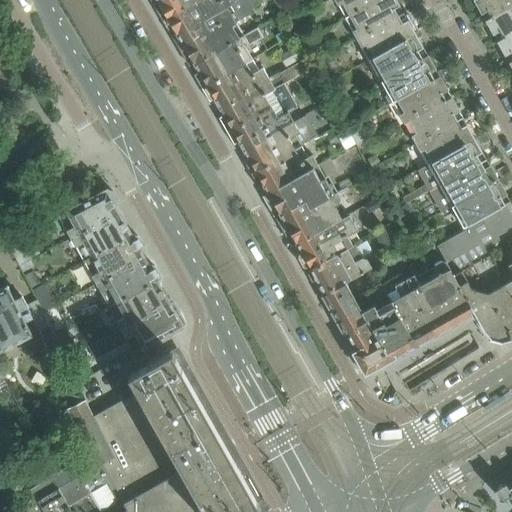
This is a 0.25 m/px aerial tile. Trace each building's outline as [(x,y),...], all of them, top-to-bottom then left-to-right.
[(163,21),(198,0),(157,0),(159,2),(161,0),(162,0),(163,2),(165,6),(161,8),(158,13),(163,21)] [(198,0),(163,21),(167,29),(171,30),(174,28),(182,42),(207,28),(202,20),(226,6),(234,1),(233,0),(198,0)] [(243,35),(236,22),(251,13),(254,4),(259,1),(258,0),(235,0),(234,1),(226,6),(202,20),(207,28),(182,42),(183,43),(186,41),(188,45),(188,49),(184,51),(183,55),(188,64),(192,65),(194,63),(243,35)] [(290,9),(285,0),(281,0),(276,3),(275,4),(281,14),(290,9)] [(350,17),(378,0),(335,0),(338,4),(341,2),(350,17)] [(395,0),(378,0),(350,17),(357,29),(353,31),(357,39),(403,12),(395,0)] [(486,20),(488,19),(511,5),(511,0),(476,0),(477,3),(486,20)] [(511,5),(488,19),(489,21),(488,25),(498,41),(499,40),(500,40),(511,33),(511,5)] [(403,12),(357,39),(362,46),(365,45),(372,57),(414,34),(403,12)] [(307,40),(301,29),(292,34),(298,45),(307,40)] [(509,62),(511,61),(511,60),(511,33),(500,40),(500,41),(500,45),(509,62)] [(414,34),(372,57),(380,71),(377,73),(382,81),(385,79),(426,56),(427,56),(414,34)] [(250,46),(243,35),(194,63),(198,69),(195,70),(196,78),(200,84),(204,85),(205,87),(223,77),(252,60),(245,49),(250,46)] [(315,51),(309,40),(300,46),(306,57),(315,51)] [(279,56),(286,68),(303,57),(297,46),(279,56)] [(396,100),(437,77),(439,76),(429,60),(427,58),(426,56),(385,79),(392,92),(388,94),(393,102),(396,100)] [(306,58),(278,74),(285,85),(312,68),(306,58)] [(258,72),(252,60),(223,77),(205,87),(206,88),(205,92),(209,99),(213,100),(215,98),(220,106),(268,80),(262,69),(258,72)] [(328,70),(322,60),(314,64),(320,75),(328,70)] [(230,130),(276,105),(292,96),(285,85),(278,74),(268,80),(220,106),(224,115),(222,116),(221,120),(225,127),(229,128),(230,130)] [(437,77),(396,100),(403,113),(400,115),(405,123),(407,121),(449,98),(451,97),(442,81),(438,79),(437,77)] [(335,107),(350,98),(345,90),(340,93),(336,86),(327,92),(335,107)] [(276,105),(230,130),(230,131),(229,135),(233,142),(237,143),(239,141),(244,150),(293,124),(287,113),(297,106),(292,96),(276,105)] [(449,98),(407,121),(415,134),(412,137),(416,144),(463,118),(453,102),(450,100),(449,98)] [(463,118),(416,144),(420,151),(423,149),(431,163),(474,139),(463,118)] [(254,173),(301,148),(293,135),(298,133),(293,124),(244,150),(249,158),(246,159),(245,163),(249,170),(253,171),(254,173)] [(355,125),(347,130),(357,146),(365,141),(355,125)] [(347,133),(339,138),(345,149),(354,144),(347,133)] [(474,139),(431,163),(438,176),(435,177),(440,185),(486,159),(474,139)] [(269,193),(317,167),(310,156),(307,158),(301,148),(254,173),(254,174),(253,178),(257,185),(261,186),(264,184),(269,193)] [(376,156),(368,160),(372,167),(380,163),(376,156)] [(486,159),(440,185),(444,193),(446,192),(455,206),(496,182),(495,179),(495,175),(486,159)] [(317,167),(269,193),(266,195),(265,199),(270,208),(274,209),(278,207),(283,207),(285,211),(306,200),(311,209),(334,197),(317,167)] [(394,182),(385,167),(375,172),(384,188),(394,182)] [(464,228),(505,205),(510,202),(501,185),(497,183),(496,182),(455,206),(462,219),(459,221),(464,228)] [(415,198),(428,191),(424,184),(402,197),(405,203),(408,202),(415,198)] [(107,190),(58,215),(72,239),(119,213),(116,206),(118,201),(113,191),(107,190)] [(435,198),(430,190),(428,191),(415,198),(419,206),(435,198)] [(384,195),(365,206),(369,213),(388,203),(384,195)] [(286,213),(282,216),(287,225),(290,223),(292,227),(290,228),(286,230),(285,234),(290,243),(294,244),(296,242),(298,245),(346,217),(334,197),(311,209),(306,200),(285,211),(286,213)] [(405,203),(393,211),(397,219),(412,211),(408,202),(405,203)] [(464,228),(435,244),(445,263),(474,314),(484,331),(486,334),(488,337),(491,339),(494,340),(497,341),(498,341),(502,341),(511,338),(511,293),(501,275),(490,256),(492,255),(491,254),(497,239),(504,235),(511,230),(511,217),(505,205),(464,228)] [(132,235),(119,213),(72,239),(84,261),(132,235)] [(346,217),(298,245),(302,253),(299,255),(298,258),(303,267),(307,268),(310,265),(311,268),(355,244),(359,242),(353,231),(357,229),(349,215),(346,217)] [(431,233),(424,222),(416,227),(422,238),(431,233)] [(374,235),(382,249),(393,242),(385,228),(374,235)] [(132,235),(84,261),(96,282),(144,257),(141,251),(143,246),(138,236),(133,235),(132,235)] [(8,244),(20,266),(32,259),(21,237),(8,244)] [(309,271),(308,274),(312,282),(316,283),(318,281),(325,293),(345,283),(372,268),(366,256),(361,255),(355,244),(311,268),(312,269),(309,271)] [(110,307),(158,281),(160,276),(154,266),(149,265),(148,265),(144,257),(96,282),(110,307)] [(474,314),(445,263),(442,265),(440,262),(434,266),(436,269),(415,281),(413,277),(405,281),(436,335),(474,314)] [(511,262),(509,264),(511,270),(501,275),(511,293),(511,262)] [(33,271),(25,275),(31,287),(40,282),(33,271)] [(401,273),(382,284),(392,303),(395,307),(417,346),(436,335),(405,281),(401,273)] [(170,303),(158,281),(110,307),(122,328),(170,303)] [(345,283),(325,293),(340,320),(337,322),(336,325),(341,333),(344,334),(347,332),(356,348),(354,350),(353,355),(363,372),(367,374),(392,360),(374,329),(372,329),(362,312),(345,283)] [(0,352),(20,342),(22,348),(43,337),(39,330),(50,325),(44,312),(39,303),(37,299),(26,305),(23,298),(15,301),(8,286),(6,287),(0,290),(0,352)] [(53,296),(39,303),(44,312),(57,305),(53,296)] [(170,303),(122,328),(100,341),(107,353),(129,341),(135,351),(183,327),(182,325),(186,323),(181,313),(177,315),(170,303)] [(392,303),(377,311),(374,305),(362,312),(372,329),(374,329),(392,360),(417,346),(395,307),(392,303)] [(73,341),(61,347),(66,356),(67,358),(79,352),(73,341)] [(107,353),(100,341),(88,347),(95,359),(107,353)] [(132,394),(93,415),(113,457),(101,464),(125,504),(129,511),(257,511),(262,510),(241,471),(172,350),(170,351),(128,375),(131,381),(126,383),(132,394)] [(84,400),(67,408),(93,460),(96,467),(101,464),(113,457),(93,415),(85,399),(84,400)] [(93,460),(76,469),(80,476),(96,467),(93,460)] [(73,464),(31,489),(38,501),(59,488),(80,476),(76,469),(75,468),(73,464)] [(96,467),(80,476),(101,511),(129,511),(125,504),(101,464),(96,467)] [(101,511),(80,476),(59,488),(72,511),(101,511)] [(511,487),(510,489),(507,485),(503,484),(496,488),(495,492),(499,499),(504,500),(508,497),(511,503),(511,487)] [(72,511),(59,488),(38,501),(43,510),(44,511),(72,511)] [(38,501),(19,511),(40,511),(43,510),(38,501)]
